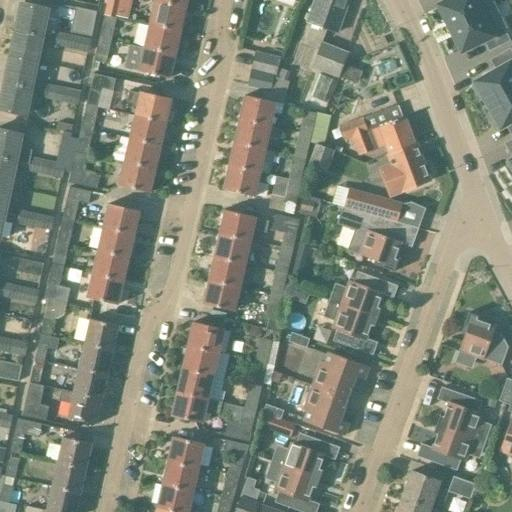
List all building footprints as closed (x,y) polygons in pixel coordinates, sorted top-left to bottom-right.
[(117,16),(120,0),(107,0),(105,14),(117,16)] [(181,31),(186,8),(155,0),(149,24),(181,31)] [(338,32),(348,0),(314,0),(306,22),(338,32)] [(450,28),(482,12),(475,0),(447,0),(438,5),(450,28)] [(15,30),(43,36),(49,9),(21,3),(15,30)] [(71,30),(91,35),(97,12),(76,7),(71,30)] [(450,28),(461,51),(484,40),(489,51),(510,41),(505,30),(493,35),(482,12),(450,28)] [(112,40),(117,16),(105,14),(99,37),(112,40)] [(176,54),(181,31),(149,24),(144,47),(176,54)] [(38,62),(43,36),(15,30),(10,56),(38,62)] [(89,45),(90,38),(56,31),(54,38),(89,45)] [(106,64),(112,40),(99,37),(94,60),(106,64)] [(89,45),(54,38),(53,45),(88,53),(89,45)] [(323,41),(313,66),(339,77),(349,52),(323,41)] [(170,78),(176,54),(144,47),(139,71),(170,78)] [(488,105),(511,91),(511,50),(511,48),(490,60),(496,70),(475,82),(476,84),(473,86),(480,99),(484,97),(488,105)] [(270,92),(271,91),(281,57),(255,51),(247,86),(263,90),(270,92)] [(32,88),(38,62),(10,56),(4,82),(32,88)] [(86,104),(99,107),(103,89),(113,91),(116,78),(94,73),(86,104)] [(321,73),(313,94),(325,99),(333,78),(321,73)] [(0,108),(26,114),(32,88),(4,82),(0,102),(0,108)] [(78,97),(80,91),(46,83),(44,90),(78,97)] [(78,97),(44,90),(43,96),(77,104),(78,97)] [(286,94),(271,91),(270,92),(263,90),(261,99),(245,95),(239,119),(270,126),(273,112),(281,114),(286,94)] [(135,116),(166,123),(171,98),(141,91),(140,93),(131,91),(128,101),(138,103),(135,116)] [(511,91),(488,105),(492,112),(489,114),(496,127),(499,125),(501,128),(511,121),(511,91)] [(93,130),(99,107),(86,104),(81,127),(93,130)] [(312,136),(318,112),(316,112),(316,113),(304,110),(299,133),(312,136)] [(316,144),(323,146),(331,115),(318,112),(312,136),(310,143),(316,144)] [(160,146),(166,123),(135,116),(130,139),(160,146)] [(385,145),(388,153),(415,144),(405,117),(370,130),(364,116),(339,126),(344,140),(354,137),(361,155),(385,145)] [(265,149),(270,126),(239,119),(234,142),(265,149)] [(88,153),(93,130),(81,127),(76,150),(88,153)] [(0,157),(17,161),(29,164),(30,157),(32,151),(19,148),(22,135),(0,130),(0,157)] [(310,143),(312,136),(299,133),(294,156),(306,159),(310,143)] [(155,169),(160,146),(130,139),(124,162),(155,169)] [(260,172),(265,149),(234,142),(229,165),(260,172)] [(334,150),(323,146),(316,144),(308,164),(326,171),(334,150)] [(415,144),(388,153),(393,166),(380,171),(389,194),(402,189),(402,190),(429,180),(415,144)] [(84,171),(88,153),(76,150),(70,174),(68,183),(97,189),(100,175),(84,171)] [(300,182),(306,159),(294,156),(288,179),(300,182)] [(0,184),(11,187),(17,161),(0,157),(0,184)] [(29,164),(64,171),(65,164),(30,157),(29,164)] [(150,192),(155,169),(124,162),(119,185),(150,192)] [(63,178),(64,171),(29,164),(28,171),(63,178)] [(254,196),(260,172),(229,165),(223,189),(254,196)] [(293,214),(300,182),(288,179),(284,196),(271,194),(268,208),(293,214)] [(0,211),(6,213),(11,187),(0,185),(0,211)] [(62,218),(75,221),(79,202),(89,204),(92,191),(69,186),(62,218)] [(343,207),(397,222),(402,203),(348,188),(343,207)] [(316,218),(320,199),(302,195),(299,214),(316,218)] [(103,227),(134,235),(139,211),(109,204),(103,227)] [(397,222),(343,207),(337,224),(354,230),(347,250),(375,260),(374,264),(395,271),(399,259),(395,258),(401,243),(412,247),(419,228),(397,222)] [(19,208),(18,215),(51,223),(53,216),(19,208)] [(219,234),(250,241),(253,229),(266,232),(268,221),(255,218),(256,217),(225,210),(219,234)] [(280,248),(293,251),(300,219),(275,214),(272,230),(284,233),(280,248)] [(51,223),(18,215),(16,221),(50,229),(51,223)] [(69,244),(75,221),(62,218),(57,241),(69,244)] [(128,258),(134,235),(103,227),(98,251),(128,258)] [(245,264),(250,241),(219,234),(214,257),(245,264)] [(42,257),(47,243),(35,238),(29,252),(42,257)] [(64,267),(69,244),(57,241),(51,264),(64,267)] [(305,263),(310,247),(299,244),(295,260),(305,263)] [(287,274),(293,251),(280,248),(275,271),(287,274)] [(123,281),(128,258),(98,251),(92,274),(123,281)] [(239,287),(245,264),(214,257),(209,280),(239,287)] [(41,277),(44,263),(20,258),(17,271),(41,277)] [(60,286),(64,267),(51,264),(44,299),(67,304),(70,288),(60,286)] [(282,297),(287,274),(275,271),(270,294),(282,297)] [(329,300),(378,317),(382,308),(378,307),(382,294),(394,298),(398,286),(358,271),(352,289),(335,283),(329,300)] [(118,305),(123,281),(92,274),(87,297),(118,305)] [(234,311),(239,287),(209,280),(203,304),(234,311)] [(3,290),(38,297),(39,290),(5,282),(3,289),(3,290)] [(3,290),(3,289),(1,296),(36,304),(38,297),(3,290)] [(278,315),(282,297),(270,294),(264,318),(269,319),(267,328),(281,332),(284,317),(278,315)] [(375,327),(378,317),(329,300),(323,317),(340,323),(333,341),(373,355),(378,342),(367,338),(371,325),(375,327)] [(501,365),(508,347),(501,334),(494,331),(496,326),(477,319),(478,316),(468,312),(461,333),(464,335),(455,362),(472,368),(476,356),(501,365)] [(44,317),(41,334),(50,336),(54,320),(44,317)] [(85,344),(113,350),(118,325),(90,319),(85,344)] [(219,353),(219,352),(221,342),(227,344),(230,333),(224,331),(224,329),(193,322),(188,346),(219,353)] [(318,325),(316,338),(329,340),(331,327),(318,325)] [(306,347),(310,338),(292,332),(288,341),(306,347)] [(59,338),(50,336),(41,334),(35,358),(45,360),(47,348),(56,350),(59,338)] [(0,343),(27,349),(28,342),(0,336),(0,343)] [(267,364),(272,340),(260,338),(255,361),(267,364)] [(0,350),(25,356),(27,349),(0,343),(0,350)] [(107,374),(113,350),(85,344),(79,368),(107,374)] [(229,355),(219,352),(219,353),(188,346),(182,369),(213,376),(224,378),(229,355)] [(313,385),(349,398),(352,389),(348,387),(353,375),(364,379),(369,366),(329,352),(325,362),(321,361),(313,385)] [(42,373),(45,360),(35,358),(29,382),(39,385),(42,373)] [(0,377),(18,381),(22,365),(0,360),(0,377)] [(267,364),(255,361),(254,362),(250,361),(248,373),(252,374),(250,384),(262,387),(262,384),(267,364)] [(101,399),(107,374),(79,368),(73,392),(73,393),(101,399)] [(221,391),(224,378),(213,376),(182,369),(177,393),(208,399),(222,402),(224,392),(221,391)] [(510,405),(511,398),(511,379),(507,378),(499,401),(510,405)] [(39,385),(29,382),(22,415),(46,421),(49,406),(40,404),(44,386),(39,385)] [(256,410),(262,387),(250,384),(244,407),(256,410)] [(346,407),(349,398),(313,385),(304,409),(308,411),(304,421),(344,435),(349,423),(337,419),(342,406),(346,407)] [(437,424),(486,441),(492,424),(476,419),(482,401),(442,387),(437,399),(448,403),(444,416),(440,415),(437,424)] [(73,393),(73,392),(61,389),(59,401),(71,404),(68,417),(96,424),(101,399),(73,393)] [(219,415),(222,402),(208,399),(177,393),(171,416),(202,423),(205,412),(219,415)] [(487,397),(485,402),(495,406),(497,400),(487,397)] [(511,398),(510,405),(508,410),(511,411),(511,415),(501,446),(511,450),(511,398)] [(280,419),(284,410),(266,403),(262,412),(280,419)] [(249,442),(256,410),(244,407),(240,423),(228,420),(224,436),(249,442)] [(0,419),(11,422),(13,414),(0,411),(0,419)] [(38,438),(41,424),(17,418),(10,452),(20,454),(24,434),(38,438)] [(0,426),(10,429),(12,422),(0,419),(0,426)] [(480,458),(486,441),(437,424),(434,433),(437,435),(433,447),(421,443),(417,456),(457,470),(463,452),(480,458)] [(271,461),(320,479),(323,470),(320,468),(324,456),(335,460),(340,447),(300,433),(293,450),(277,444),(271,461)] [(167,460),(199,467),(204,443),(173,436),(167,460)] [(58,462),(86,468),(91,443),(63,437),(58,462)] [(227,473),(240,476),(249,445),(226,440),(223,454),(232,457),(227,473)] [(10,460),(6,476),(15,478),(19,462),(10,460)] [(193,490),(199,467),(167,460),(162,483),(193,490)] [(317,488),(320,479),(271,461),(265,478),(281,484),(275,502),(303,511),(316,511),(320,504),(308,500),(313,487),(317,488)] [(80,493),(86,468),(58,462),(52,486),(80,493)] [(402,497),(435,509),(438,499),(445,502),(448,491),(470,499),(476,484),(453,476),(448,490),(438,486),(440,481),(411,471),(402,497)] [(233,499),(240,476),(227,473),(221,496),(233,499)] [(183,511),(188,511),(193,490),(162,483),(157,505),(183,511)] [(12,486),(5,484),(0,501),(8,503),(12,486)] [(76,511),(80,493),(52,486),(47,510),(26,506),(24,511),(76,511)] [(229,511),(233,499),(221,496),(216,511),(229,511)] [(283,511),(240,496),(234,511),(283,511)] [(439,511),(440,511),(435,509),(402,497),(396,511),(439,511)]
